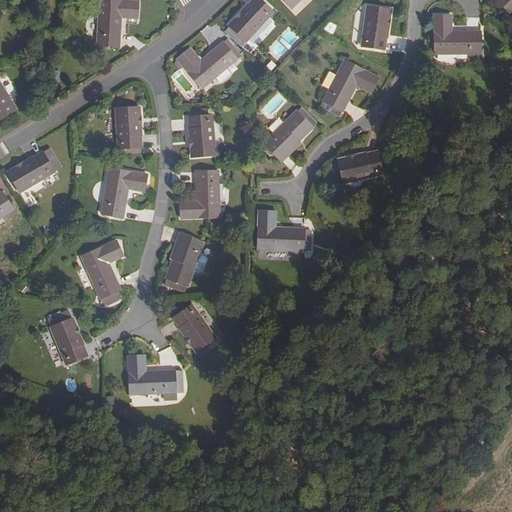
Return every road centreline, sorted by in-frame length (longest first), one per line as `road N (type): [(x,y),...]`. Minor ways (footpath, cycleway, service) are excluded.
road 1 (residential): [(135,321),(160,207),(163,102),(141,63)]
road 2 (residential): [(291,191),(325,145),(373,118),(403,72),(417,0)]
road 3 (residential): [(0,148),(141,63)]
